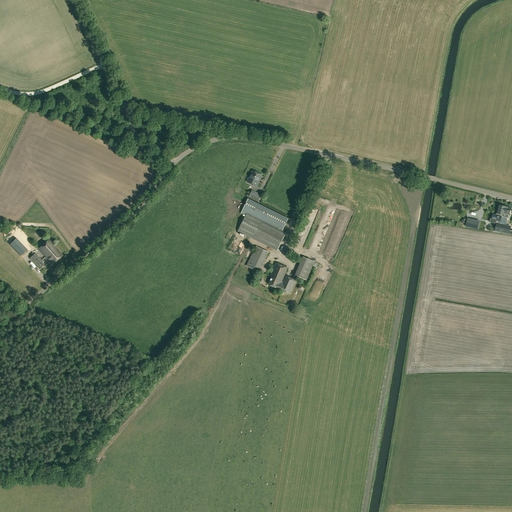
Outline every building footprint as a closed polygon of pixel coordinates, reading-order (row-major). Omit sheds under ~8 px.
[(257,186),(262,176),(253,171),(248,182),(257,186)] [(261,195),(252,191),(249,197),(258,201),(261,195)] [(238,231),(277,250),(286,231),(283,230),(288,219),(248,199),(241,213),(246,215),(238,231)] [(493,214),(492,219),(491,218),(490,222),(497,223),(495,230),(502,232),(503,224),(499,224),(500,221),(501,216),(502,214),(501,214),(502,210),(503,206),(498,205),(496,215),(493,214)] [(508,218),(511,207),(503,206),(502,210),(501,214),(502,214),(501,216),(508,218)] [(509,233),(510,226),(503,224),(502,232),(509,233)] [(305,226),(299,240),(303,241),(308,228),(305,226)] [(27,249),(16,237),(10,244),(9,244),(21,256),(27,249)] [(49,240),(39,249),(53,264),(63,255),(49,240)] [(269,252),(256,246),(246,266),(259,272),(269,252)] [(30,258),(39,269),(44,264),(42,262),(43,262),(35,253),(30,258)] [(315,262),(303,257),(295,275),(307,280),(315,262)] [(25,262),(10,276),(17,284),(32,270),(25,262)] [(270,277),(272,277),(268,284),(290,294),(296,280),(285,275),(283,281),(282,281),(288,268),(276,263),(270,277)]
